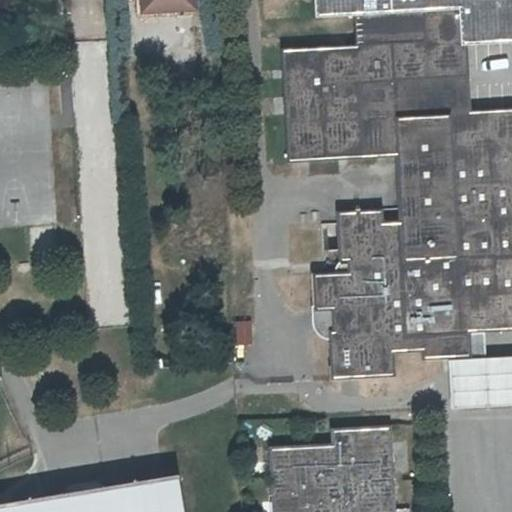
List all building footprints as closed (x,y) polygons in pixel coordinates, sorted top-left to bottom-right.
[(192,0),(143,0),(144,9),(193,5),(192,0)] [(511,0),(314,0),(316,15),(426,8),(427,39),(282,46),(289,158),(397,153),(400,216),(384,217),(383,204),(337,206),(340,258),(348,257),(349,267),(312,269),(314,307),(332,306),(333,325),(329,326),(331,375),(395,372),(394,349),(422,347),(422,356),(471,353),(470,329),(511,326),(511,104),(469,107),(465,44),(511,41),(511,0)] [(234,319),(234,343),(250,343),(251,319),(234,319)] [(511,355),(451,358),(453,404),(511,401),(511,355)] [(331,440),(267,444),(272,511),(395,511),(389,422),(331,425),(331,440)] [(184,511),(179,475),(0,504),(0,511),(184,511)]
